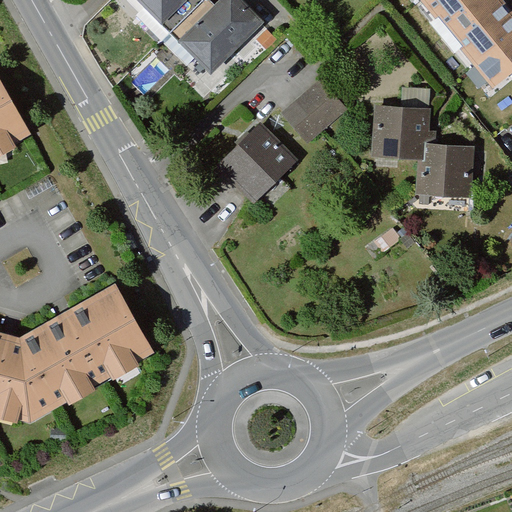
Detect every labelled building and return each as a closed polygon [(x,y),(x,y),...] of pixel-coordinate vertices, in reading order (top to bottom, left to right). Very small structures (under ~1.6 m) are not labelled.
[(135,0),(161,26),(187,0),(135,0)] [(241,0),(219,0),(178,44),(213,76),(264,21),(241,0)] [(511,15),(499,0),(428,0),(499,85),(511,74),(511,15)] [(9,68),(0,73),(0,163),(44,137),(9,68)] [(331,78),(292,113),(317,141),(356,106),(331,78)] [(406,101),(432,102),(433,87),(407,85),(406,101)] [(387,104),(388,153),(440,152),(439,103),(387,104)] [(276,123),(232,163),(268,201),(312,161),(276,123)] [(440,152),(447,190),(488,183),(481,145),(440,152)] [(115,286),(19,340),(0,334),(0,416),(32,426),(153,355),(115,286)]
